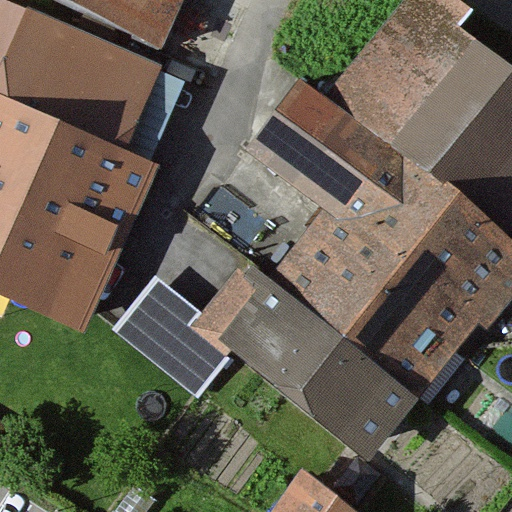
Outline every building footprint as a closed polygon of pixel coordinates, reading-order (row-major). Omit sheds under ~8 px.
[(52,0),(171,56),(194,0),(52,0)] [(511,241),(511,77),(418,2),(336,105),(511,242),(511,241)] [(6,3),(0,16),(0,101),(123,158),(161,74),(6,3)] [(511,243),(511,242),(336,105),(307,83),(253,151),(327,209),(270,280),(432,408),(511,306),(511,243)] [(0,101),(0,302),(96,345),(162,173),(123,158),(0,101)] [(432,408),(270,280),(254,268),(205,328),(384,469),(432,408)] [(374,511),(318,475),(292,511),(374,511)]
